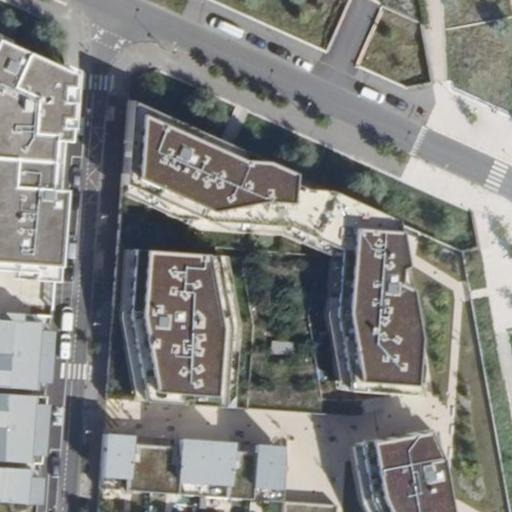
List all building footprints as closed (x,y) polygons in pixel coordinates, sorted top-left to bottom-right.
[(0,277),(53,280),(59,204),(65,107),(67,74),(0,43),(0,277)] [(112,312),(106,400),(354,415),(364,414),(361,400),(393,394),(427,396),(396,223),(264,164),(235,150),(209,139),(127,103),(112,312)] [(49,330),(50,327),(0,323),(0,503),(38,506),(41,468),(46,390),(49,330)] [(449,511),(444,484),(436,486),(435,479),(443,477),(434,428),(394,436),(357,443),(370,511),(449,511)] [(129,437),(103,436),(99,490),(277,502),(280,447),(236,444),(235,469),(228,469),(230,444),(179,440),(178,465),(171,465),(173,440),(135,438),(134,463),(127,462),(129,437)] [(282,511),(337,511),(337,505),(283,503),(282,511)]
